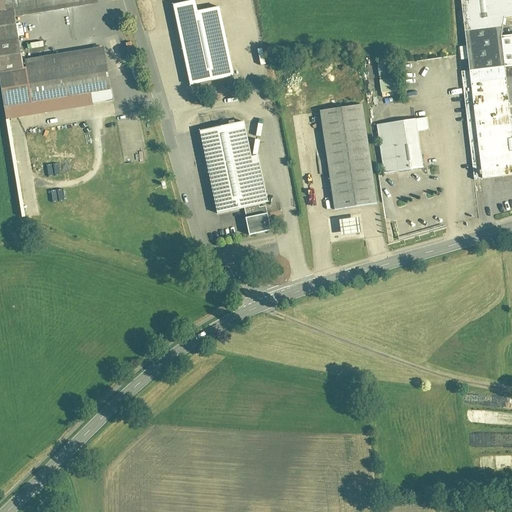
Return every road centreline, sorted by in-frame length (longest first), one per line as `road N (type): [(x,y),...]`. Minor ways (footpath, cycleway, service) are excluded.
road 1 (residential): [(266,298),(202,250),(130,0)]
road 2 (secondary): [(5,511),(115,402),(266,298)]
road 3 (secondary): [(266,298),(511,228)]
